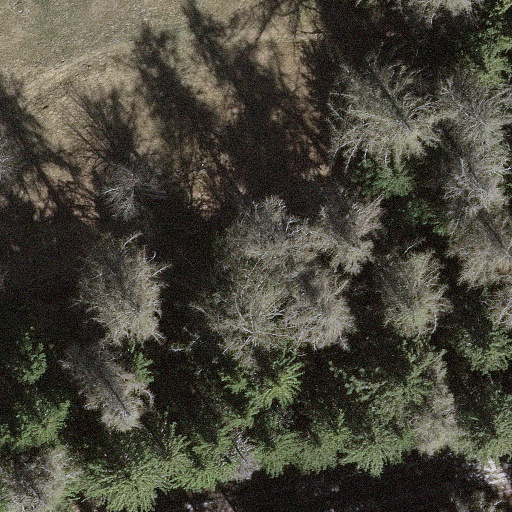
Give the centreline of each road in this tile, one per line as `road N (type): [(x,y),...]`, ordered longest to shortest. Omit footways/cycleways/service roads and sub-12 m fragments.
road 1 (track): [(0,204),(280,209),(511,252)]
road 2 (track): [(257,511),(511,462)]
